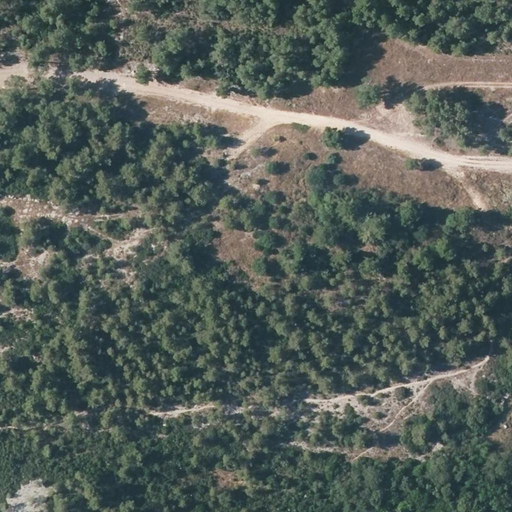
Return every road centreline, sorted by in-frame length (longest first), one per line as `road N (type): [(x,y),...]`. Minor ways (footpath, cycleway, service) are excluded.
road 1 (track): [(511,167),(329,124),(186,107),(45,75),(0,79)]
road 2 (track): [(371,136),(409,99),(448,85),(511,86)]
